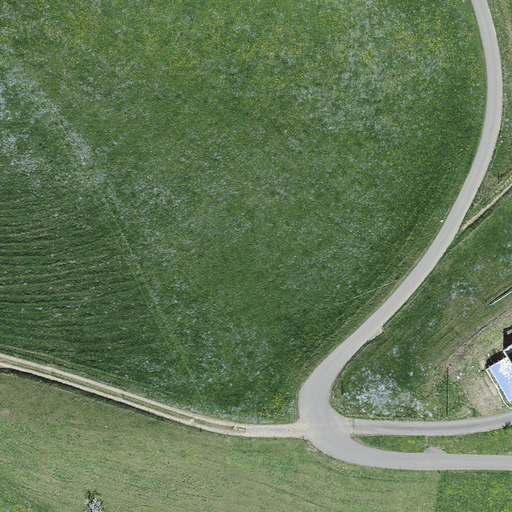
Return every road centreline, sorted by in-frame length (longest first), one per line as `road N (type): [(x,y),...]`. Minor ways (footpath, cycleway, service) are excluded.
road 1 (unclassified): [(478,0),(493,71),(483,155),(428,262),(331,363),(312,404),(326,440),(364,456),(511,463)]
road 2 (track): [(0,361),(218,426),(451,428),(511,417)]
